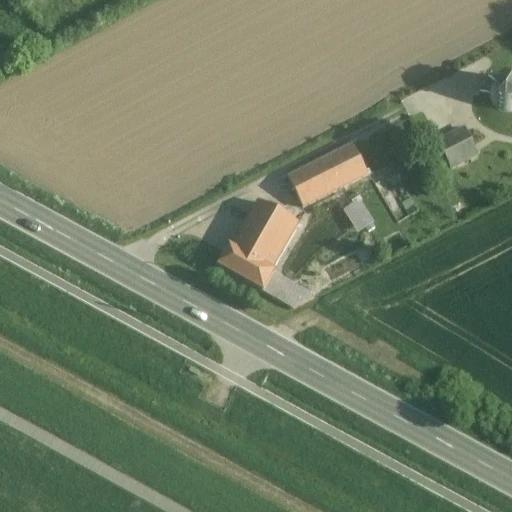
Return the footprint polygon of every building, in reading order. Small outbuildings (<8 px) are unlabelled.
[(511,80),(510,80),(505,80),(500,81),(495,83),(492,87),(489,92),(488,96),(489,102),(491,106),(494,110),(498,113),(503,115),(508,115),(511,113),(511,80)] [(477,156),(465,131),(438,145),(450,170),(477,156)] [(353,149),(288,182),(303,211),(368,178),(353,149)] [(300,231),(260,207),(233,253),(230,252),(218,272),(263,298),(275,279),(272,277),(300,231)] [(304,310),(312,292),(277,275),(268,293),(304,310)]
